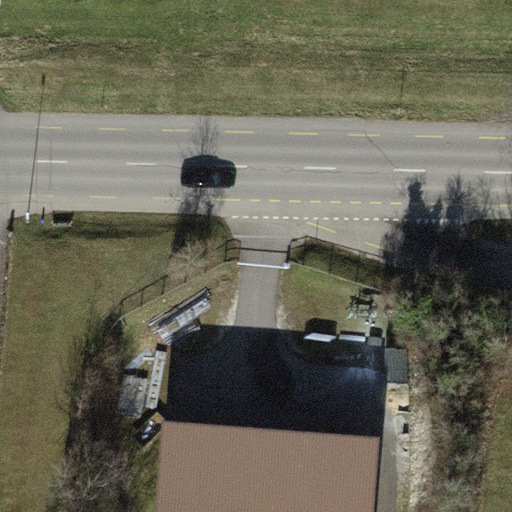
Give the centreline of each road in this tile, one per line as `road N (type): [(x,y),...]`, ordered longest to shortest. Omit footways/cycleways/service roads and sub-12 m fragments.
road 1 (secondary): [(395,170),(0,162)]
road 2 (residential): [(511,266),(407,236),(393,219),(395,170)]
